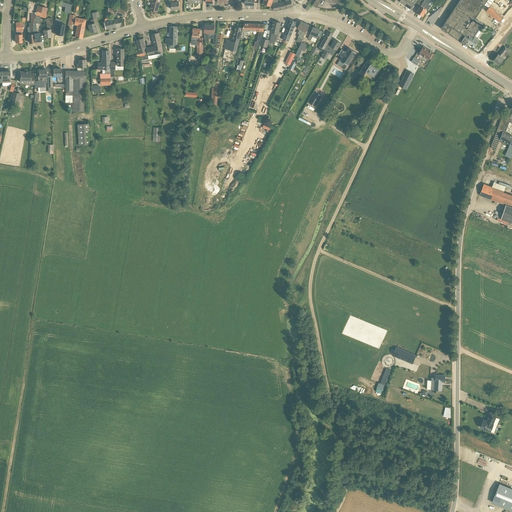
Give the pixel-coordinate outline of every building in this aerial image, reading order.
[(160,0),(153,0),(151,10),(157,12),(160,0)] [(179,1),(178,0),(170,0),(172,10),(180,9),(179,1)] [(274,4),(275,9),(275,11),(286,9),(293,6),(297,5),(296,2),(293,0),(290,0),(284,2),(274,4)] [(343,4),(337,0),(325,0),(339,10),(343,4)] [(421,1),(421,0),(408,0),(405,5),(411,9),(416,2),(418,4),(421,1)] [(426,4),(429,1),(427,0),(424,0),(423,2),(421,0),(421,1),(419,4),(421,6),(416,13),(422,16),(427,10),(428,10),(430,7),(426,4)] [(477,0),(460,0),(457,6),(464,10),(454,25),(458,28),(461,25),(477,0)] [(475,18),(485,3),(480,0),(477,0),(461,25),(472,32),(475,35),(483,23),(475,18)] [(38,5),(36,12),(46,14),(47,8),(38,5)] [(464,10),(457,6),(447,20),(454,25),(464,10)] [(503,17),(491,6),(486,11),(499,22),(503,17)] [(109,12),(123,17),(125,10),(117,8),(116,10),(109,7),(104,22),(105,29),(120,26),(122,18),(114,20),(106,22),(109,12)] [(35,16),(34,18),(34,23),(33,23),(33,25),(35,42),(41,41),(40,33),(37,33),(36,23),(40,23),(40,16),(45,18),(46,14),(36,12),(35,16)] [(71,24),(78,25),(75,37),(82,39),(86,20),(75,18),(76,16),(73,15),(71,24)] [(51,37),(50,25),(53,24),(52,18),(46,19),(47,30),(44,30),(45,38),(51,37)] [(61,19),(56,18),(54,34),(57,35),(57,34),(63,35),(64,24),(60,24),(61,19)] [(90,20),(91,24),(88,25),(90,32),(97,30),(95,23),(94,19),(90,20)] [(285,34),(279,32),(277,40),(276,40),(276,42),(281,44),(283,39),(289,41),(296,22),(291,20),(285,34)] [(472,32),(461,25),(458,28),(454,25),(447,20),(441,29),(465,44),(472,32)] [(273,29),(271,39),(276,40),(277,40),(279,32),(281,23),(274,21),(272,29),(273,29)] [(300,34),(297,41),(302,43),(302,42),(310,25),(301,21),(298,29),(300,30),(298,34),(300,34)] [(252,35),(254,31),(253,24),(244,23),(240,39),(243,40),(244,36),(245,36),(246,35),(252,35)] [(253,24),(254,31),(260,31),(255,46),(259,47),(264,31),(264,24),(253,24)] [(209,32),(215,32),(215,25),(205,25),(204,42),(209,42),(209,32)] [(236,26),(232,41),(226,40),(224,49),(225,49),(223,58),(226,58),(222,74),(225,75),(224,78),(229,79),(235,56),(242,28),(236,26)] [(177,45),(178,27),(170,27),(170,39),(166,39),(165,44),(169,45),(169,48),(177,49),(177,45)] [(322,31),(321,30),(313,27),(308,39),(311,40),(312,37),(317,39),(318,37),(320,37),(322,31)] [(193,40),(197,41),(197,56),(202,56),(203,38),(200,38),(200,29),(193,28),(193,40)] [(318,49),(323,52),(333,34),(328,31),(318,49)] [(475,35),(472,32),(465,44),(468,46),(469,44),(474,48),(479,40),(474,37),(475,35)] [(147,48),(148,55),(163,53),(159,33),(152,35),(155,47),(147,48)] [(140,51),(136,51),(135,52),(136,57),(138,56),(138,57),(147,54),(143,38),(137,40),(140,51)] [(269,40),(262,38),(260,45),(267,47),(269,40)] [(335,39),(331,47),(327,45),(325,50),(330,53),(334,48),(337,50),(341,43),(335,39)] [(308,44),(302,42),(302,43),(299,49),(305,51),(308,44)] [(346,52),(345,51),(342,49),(338,54),(338,55),(339,54),(341,56),(343,57),(341,60),(340,60),(348,65),(356,53),(357,53),(349,47),(349,48),(346,52)] [(425,57),(429,59),(433,52),(423,47),(419,53),(425,57)] [(505,47),(502,50),(498,55),(493,60),(499,65),(504,59),(502,57),(503,55),(504,56),(506,53),(507,54),(511,50),(505,47)] [(117,49),(117,62),(110,62),(110,77),(115,77),(115,69),(123,70),(123,66),(124,49),(117,49)] [(98,69),(105,69),(105,74),(107,74),(107,78),(100,78),(101,85),(110,85),(109,51),(103,51),(103,63),(98,63),(98,69)] [(290,65),(294,57),(289,55),(285,63),(290,65)] [(149,63),(148,58),(148,56),(140,57),(141,64),(149,63)] [(210,107),(217,108),(219,88),(219,82),(218,82),(219,61),(219,57),(215,57),(210,107)] [(420,60),(415,57),(411,62),(417,65),(420,60)] [(81,67),(81,71),(86,71),(86,67),(86,60),(79,60),(79,63),(77,64),(77,68),(81,67)] [(363,76),(371,81),(379,69),(371,64),(372,63),(368,60),(360,72),(364,75),(363,76)] [(58,76),(58,82),(62,82),(61,69),(53,69),(54,77),(58,76)] [(35,88),(45,87),(45,82),(44,82),(44,77),(47,77),(47,70),(39,70),(39,71),(38,71),(38,80),(40,80),(40,81),(35,82),(35,88)] [(2,72),(2,82),(2,86),(11,86),(10,89),(14,90),(15,84),(12,83),(12,84),(11,84),(11,79),(10,71),(2,72)] [(414,74),(407,71),(400,86),(406,89),(414,74)] [(20,77),(20,82),(31,82),(31,84),(34,84),(34,76),(31,76),(31,72),(21,72),(21,77),(20,77)] [(86,111),(86,79),(72,79),(72,91),(72,111),(86,111)] [(20,93),(14,92),(12,102),(17,103),(20,93)] [(315,92),(308,102),(315,107),(322,96),(315,92)] [(503,114),(491,148),(496,150),(500,141),(503,131),(507,121),(509,122),(511,119),(511,117),(511,107),(511,108),(507,116),(504,114),(503,114)] [(312,125),(313,121),(300,117),(299,120),(312,125)] [(78,145),(91,144),(90,124),(77,124),(78,145)] [(511,135),(506,133),(503,131),(500,141),(510,146),(510,144),(511,140),(511,135)] [(480,195),(503,203),(499,213),(502,214),(501,219),(511,222),(511,195),(499,191),(499,190),(484,184),(480,195)] [(416,356),(396,347),(392,356),(412,365),(416,356)] [(387,368),(381,383),(385,385),(391,369),(387,368)] [(432,378),(431,381),(431,391),(441,391),(442,382),(445,382),(445,376),(436,376),(435,378),(432,378)] [(493,425),(496,418),(489,415),(486,422),(483,421),(480,428),(490,432),(493,425)] [(511,488),(500,484),(492,502),(511,510),(511,488)]
